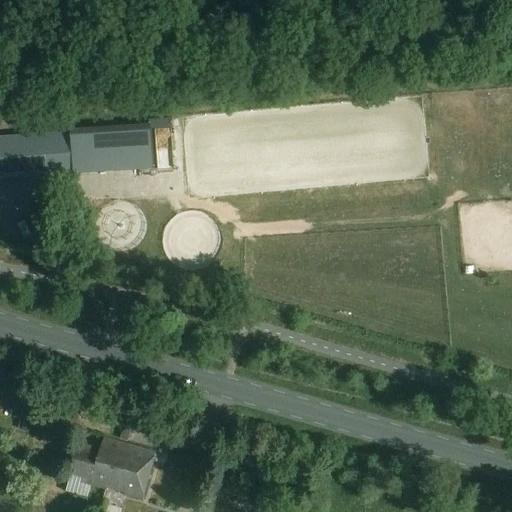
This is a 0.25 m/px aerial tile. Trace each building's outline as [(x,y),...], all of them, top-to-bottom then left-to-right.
[(155,168),(153,122),(73,126),(74,132),(76,173),(155,168)] [(74,132),(0,137),(0,179),(76,174),(76,173),(74,132)] [(0,213),(19,213),(19,202),(0,203),(0,213)] [(24,431),(40,436),(45,420),(29,415),(24,431)] [(106,489),(120,441),(103,436),(100,447),(80,441),(70,474),(83,478),(82,482),(106,489)] [(124,494),(144,500),(159,452),(120,441),(106,489),(107,489),(108,486),(125,491),(124,494)] [(240,470),(265,474),(268,460),(243,456),(240,470)]
